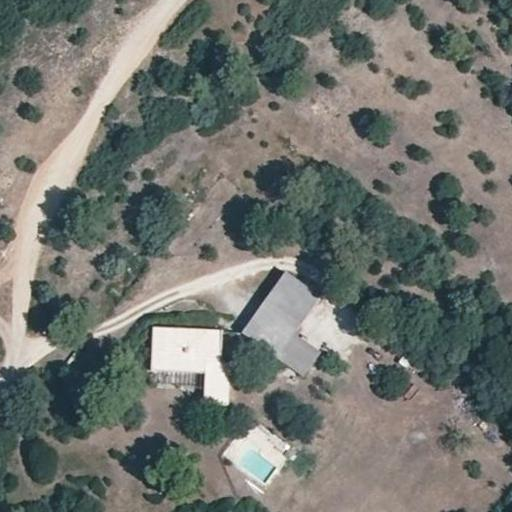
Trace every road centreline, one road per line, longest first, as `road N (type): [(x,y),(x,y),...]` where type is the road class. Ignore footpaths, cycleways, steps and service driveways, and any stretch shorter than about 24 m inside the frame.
road 1 (track): [(172,0),(127,54),(36,216),(13,339),(20,357),(0,385)]
road 2 (track): [(20,357),(277,260),(323,278)]
